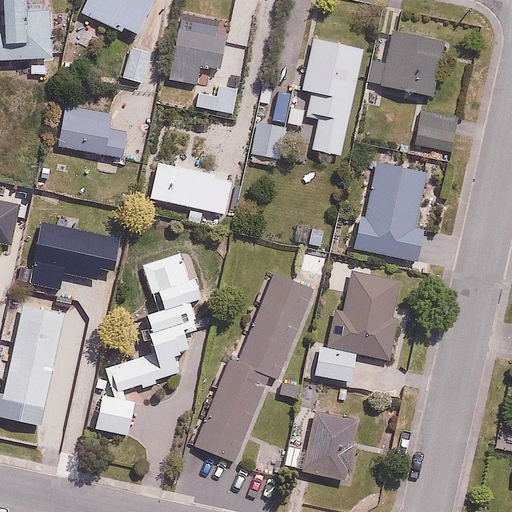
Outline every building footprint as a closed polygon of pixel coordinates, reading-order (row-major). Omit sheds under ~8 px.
[(50,0),(5,0),(7,29),(0,29),(0,59),(53,57),(50,0)] [(156,0),(89,0),(84,11),(134,39),(156,0)] [(376,60),(370,81),(435,99),(451,39),(398,25),(388,64),(376,60)] [(217,71),(223,36),(176,28),(167,76),(197,82),(200,67),(217,71)] [(314,34),(309,58),(297,55),(290,87),(313,93),(308,111),(320,113),(311,148),(341,155),(367,47),(314,34)] [(142,82),(150,50),(129,45),(122,77),(142,82)] [(233,113),(239,87),(203,79),(198,105),(233,113)] [(126,164),(129,128),(110,127),(112,108),(58,104),(54,159),(126,164)] [(458,118),(416,110),(410,146),(451,154),(458,118)] [(279,160),(286,127),(259,121),(251,154),(279,160)] [(367,214),(362,213),(354,249),(421,264),(429,228),(418,225),(430,170),(380,159),(367,214)] [(103,364),(112,393),(182,370),(176,351),(194,345),(189,330),(202,326),(193,298),(202,295),(188,251),(143,266),(156,309),(147,312),(153,330),(148,332),(153,348),(103,364)] [(314,289),(275,273),(239,363),(230,359),(196,445),(237,461),(270,378),(277,381),(314,289)] [(356,357),(394,364),(402,318),(392,317),(398,282),(350,274),(344,311),(336,310),(330,342),(317,340),(312,374),(353,380),(356,357)] [(98,330),(106,293),(41,278),(35,303),(23,300),(0,396),(0,418),(39,428),(65,322),(98,330)] [(135,398),(101,394),(97,430),(131,434),(135,398)] [(288,442),(282,464),(345,482),(363,420),(319,407),(307,448),(288,442)]
